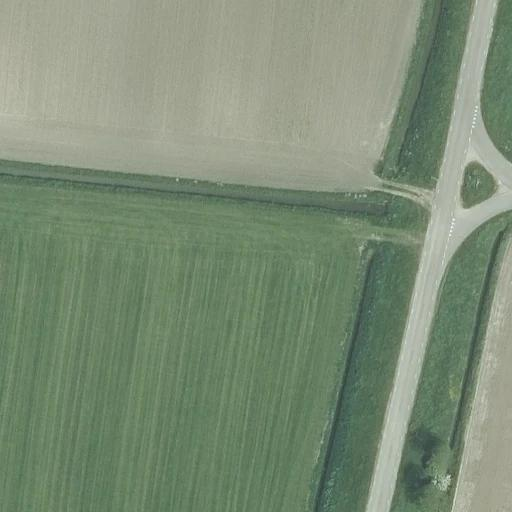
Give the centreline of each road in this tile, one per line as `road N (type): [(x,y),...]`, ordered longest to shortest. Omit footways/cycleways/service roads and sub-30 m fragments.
road 1 (secondary): [(378,511),(436,247)]
road 2 (secondary): [(436,247),(463,109)]
